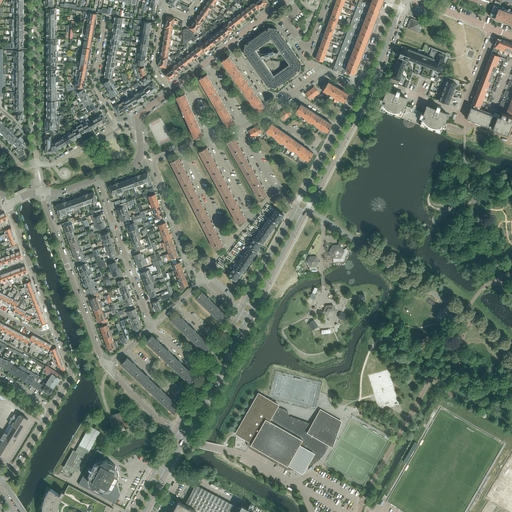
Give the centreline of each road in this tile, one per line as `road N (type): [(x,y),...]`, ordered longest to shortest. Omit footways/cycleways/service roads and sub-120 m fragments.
road 1 (tertiary): [(301,215),(363,101),(402,0)]
road 2 (residential): [(106,367),(43,193)]
road 3 (residential): [(36,164),(34,0)]
road 4 (residential): [(152,325),(96,178)]
road 5 (residential): [(200,278),(154,163),(180,149)]
road 6 (tertiary): [(358,87),(294,211)]
road 7 (tertiary): [(183,437),(247,318)]
road 8 (tertiary): [(238,313),(175,432)]
